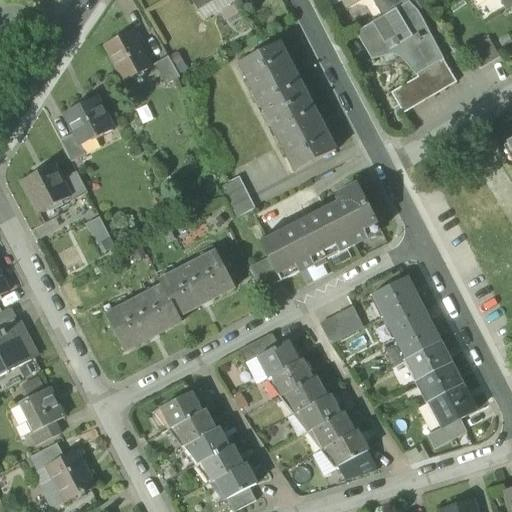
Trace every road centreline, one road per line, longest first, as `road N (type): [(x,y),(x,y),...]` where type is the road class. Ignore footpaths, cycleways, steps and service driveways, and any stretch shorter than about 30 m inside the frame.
road 1 (residential): [(103,405),(422,244)]
road 2 (residential): [(0,206),(103,405)]
road 3 (residential): [(311,511),(511,448)]
road 4 (residential): [(422,244),(511,415)]
road 5 (residential): [(293,0),(381,167)]
road 6 (residential): [(81,0),(0,136)]
road 7 (residential): [(511,95),(381,167)]
road 8 (residential): [(103,405),(158,511)]
